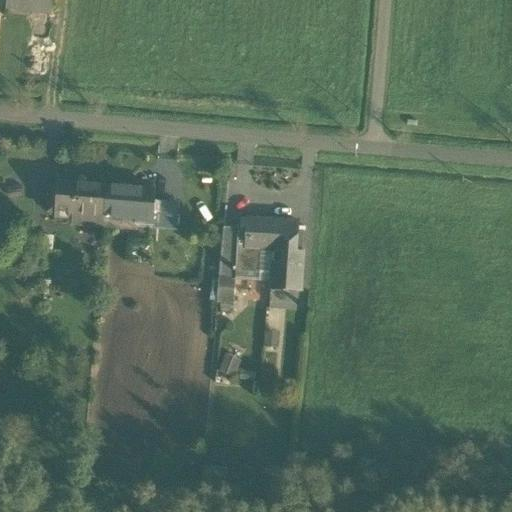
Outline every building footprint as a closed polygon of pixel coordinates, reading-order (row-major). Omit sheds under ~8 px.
[(7,0),(6,9),(32,12),(32,0),(7,0)] [(32,0),(32,12),(51,14),(52,0),(32,0)] [(71,214),(104,217),(106,188),(58,184),(55,217),(71,219),(71,214)] [(154,192),(106,188),(104,217),(136,220),(136,224),(152,226),(154,202),(154,192)] [(178,204),(154,202),(152,226),(176,228),(178,204)] [(71,214),(71,219),(70,228),(103,230),(104,217),(71,214)] [(104,217),(103,230),(135,233),(136,224),(136,220),(104,217)] [(273,266),(274,254),(269,253),(272,221),(247,219),(246,230),(238,229),(235,280),(259,282),(259,274),(272,275),(272,266),(273,266)] [(297,222),(272,221),(269,253),(274,254),(303,256),(304,233),(296,232),(297,222)] [(24,260),(39,261),(41,241),(42,229),(16,227),(14,249),(25,250),(24,260)] [(219,279),(235,280),(238,229),(223,228),(219,279)] [(161,271),(193,276),(198,251),(165,245),(161,271)] [(305,256),(303,256),(274,254),(273,266),(272,266),(272,275),(271,283),(271,291),(303,293),(305,256)] [(259,274),(259,282),(271,283),(272,275),(259,274)] [(217,303),(234,304),(235,280),(219,279),(217,303)] [(265,347),(277,348),(277,338),(265,338),(265,347)] [(241,362),(225,355),(218,372),(234,379),(241,362)] [(255,372),(240,372),(240,381),(255,381),(255,372)]
